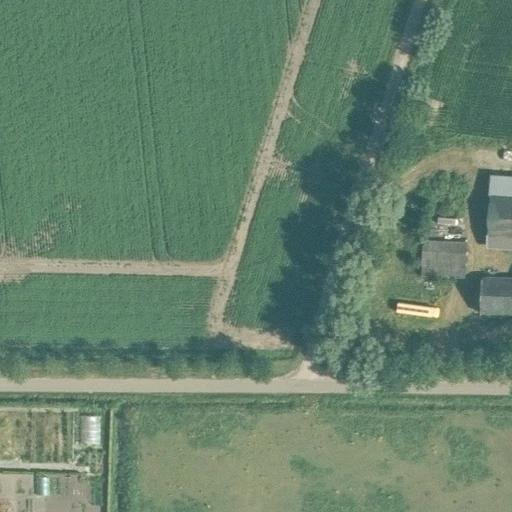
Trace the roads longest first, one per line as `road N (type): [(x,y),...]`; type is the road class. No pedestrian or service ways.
road 1 (unclassified): [(0,383),(511,388)]
road 2 (track): [(299,385),(421,0)]
